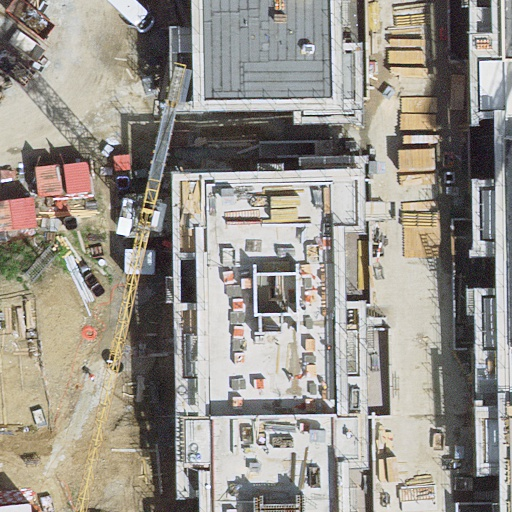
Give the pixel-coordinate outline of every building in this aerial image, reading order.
[(332,0),(201,0),(203,102),(334,100),(332,0)] [(511,0),(502,0),(503,58),(511,58),(511,0)] [(511,58),(503,58),(508,347),(511,347),(511,58)] [(336,179),(205,181),(208,419),(339,417),(336,179)] [(340,511),(339,417),(208,419),(209,511),(340,511)]
